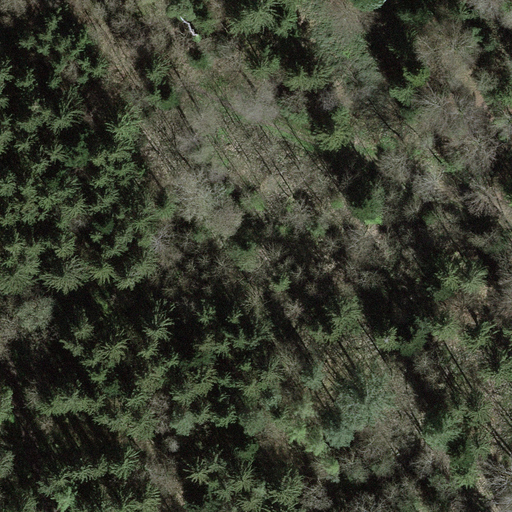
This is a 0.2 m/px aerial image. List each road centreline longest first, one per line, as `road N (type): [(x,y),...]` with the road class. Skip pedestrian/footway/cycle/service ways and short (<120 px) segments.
road 1 (track): [(511,202),(0,41)]
road 2 (track): [(42,511),(0,377)]
